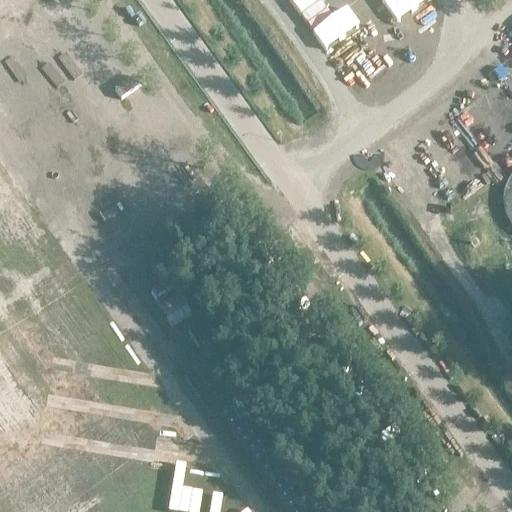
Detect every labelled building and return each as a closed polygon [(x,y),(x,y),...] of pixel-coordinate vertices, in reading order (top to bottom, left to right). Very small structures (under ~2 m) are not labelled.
[(61,57),(109,133),(154,104),(106,29),(61,57)] [(511,139),(511,95),(494,104),(511,139)] [(147,121),(127,135),(133,145),(154,131),(147,121)] [(186,162),(190,171),(208,162),(204,154),(186,162)] [(435,182),(422,189),(435,211),(448,204),(435,182)] [(56,309),(56,331),(77,330),(76,309),(56,309)] [(50,326),(24,332),(35,379),(60,373),(50,326)] [(176,441),(190,463),(202,455),(188,433),(176,441)] [(194,485),(216,511),(233,511),(240,507),(211,471),(194,485)]
